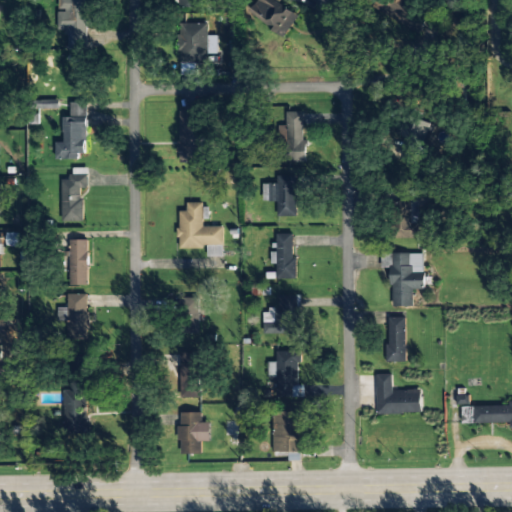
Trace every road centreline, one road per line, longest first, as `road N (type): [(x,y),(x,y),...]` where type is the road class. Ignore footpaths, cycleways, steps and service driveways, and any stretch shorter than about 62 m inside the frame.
road 1 (primary): [(511,485),(0,496)]
road 2 (residential): [(140,494),(133,0)]
road 3 (residential): [(349,489),(346,87)]
road 4 (residential): [(346,87),(133,90)]
